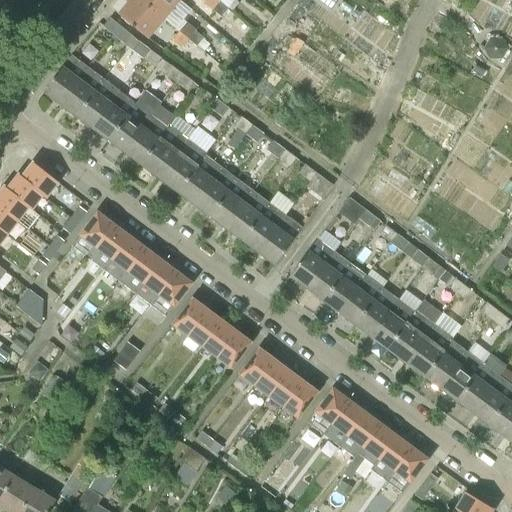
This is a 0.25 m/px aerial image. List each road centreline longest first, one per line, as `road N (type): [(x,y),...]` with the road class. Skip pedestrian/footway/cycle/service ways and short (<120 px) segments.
road 1 (residential): [(511,495),(260,301)]
road 2 (residential): [(260,301),(18,120)]
road 3 (residential): [(0,107),(90,0)]
road 4 (residential): [(260,301),(336,191)]
